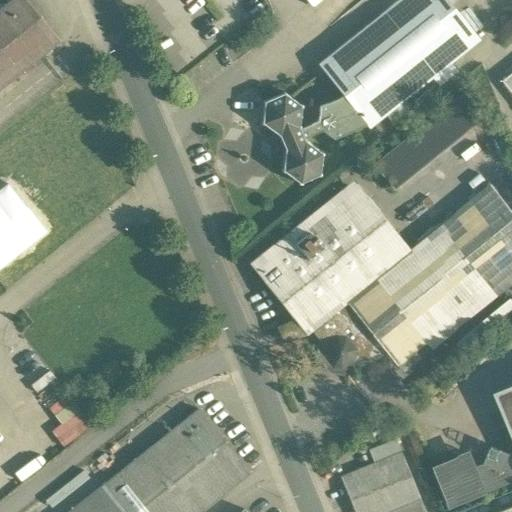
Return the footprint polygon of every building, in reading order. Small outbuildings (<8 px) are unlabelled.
[(10,0),(0,8),(0,88),(59,42),(25,0),(10,0)] [(447,0),(398,0),(318,64),(343,96),(366,125),(369,128),(479,39),(447,0)] [(511,72),(501,81),(511,94),(511,72)] [(299,105),(285,94),(285,93),(284,92),(282,93),(282,94),(265,101),(265,100),(263,101),(263,103),(264,103),(262,121),(261,121),(260,123),(262,124),(263,124),(277,134),(277,135),(278,137),(279,136),(279,137),(264,143),(269,154),(284,148),(284,149),(283,151),(284,151),(282,169),(281,169),(281,171),(283,172),(283,171),(298,182),(298,183),(299,184),(301,183),(301,182),(318,175),(318,176),(320,175),(320,173),(319,173),(321,155),(322,155),(323,153),(321,151),(320,152),(306,141),(304,139),(304,140),(303,138),(322,130),(334,139),(366,125),(343,96),(319,106),(318,121),(299,129),(299,128),(299,127),(299,125),(298,125),(300,107),(301,107),(302,105),(300,104),(299,105)] [(463,94),(375,164),(392,186),(481,115),(463,94)] [(358,190),(257,270),(296,319),(307,333),(348,300),(374,280),(408,252),(358,190)] [(440,226),(408,252),(374,280),(424,342),(490,289),(440,226)] [(389,351),(386,353),(401,373),(430,350),(424,342),(374,280),(348,300),(389,351)] [(348,300),(311,330),(324,346),(323,354),(333,366),(341,367),(345,364),(349,369),(355,364),(356,366),(369,367),(386,353),(389,351),(348,300)] [(307,333),(296,319),(276,327),(283,345),(309,335),(307,333)] [(54,416),(58,421),(48,430),(62,445),(89,422),(70,401),(54,416)] [(198,409),(67,511),(198,511),(248,473),(198,409)] [(396,440),(369,451),(374,463),(340,477),(354,511),(425,511),(401,452),(400,452),(396,440)] [(511,453),(492,445),(484,464),(490,466),(477,471),(484,490),(511,478),(511,456),(509,458),(511,453)] [(470,454),(434,469),(449,504),(484,490),(477,471),(470,454)]
